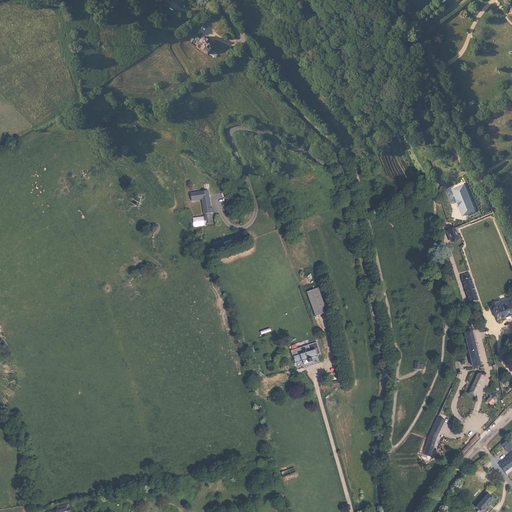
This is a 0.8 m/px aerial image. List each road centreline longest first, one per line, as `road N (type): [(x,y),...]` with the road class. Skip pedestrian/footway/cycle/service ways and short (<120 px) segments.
road 1 (unclassified): [(219,0),(249,52),(327,139),(347,183),(383,369),(384,511)]
road 2 (tertiary): [(511,251),(392,0)]
road 3 (tertiary): [(427,511),(454,468),(511,412)]
